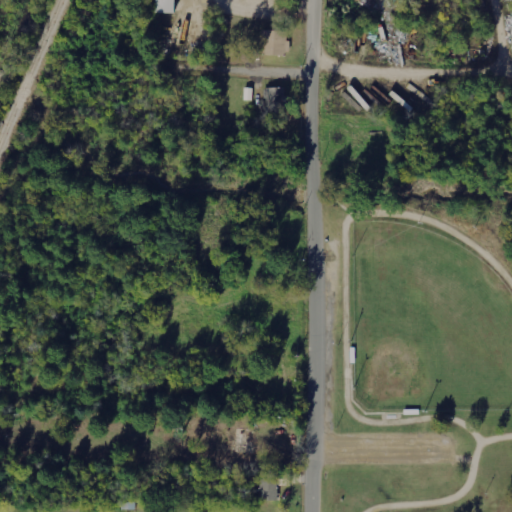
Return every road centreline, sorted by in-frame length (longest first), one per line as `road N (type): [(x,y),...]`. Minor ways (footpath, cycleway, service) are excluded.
road 1 (tertiary): [(310,511),(315,0)]
road 2 (residential): [(138,65),(511,64)]
